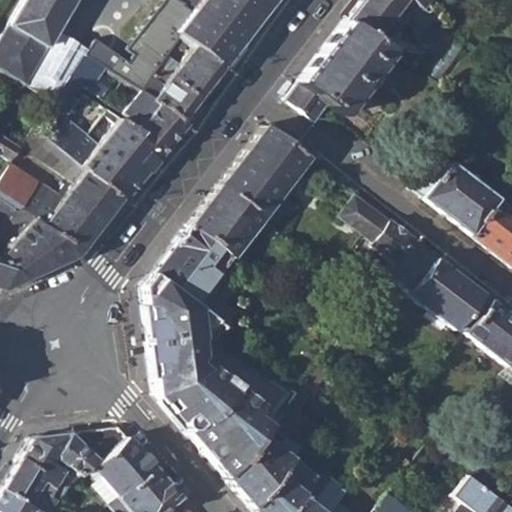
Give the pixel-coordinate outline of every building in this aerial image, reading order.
[(84,52),(51,31),(68,0),(19,0),(0,33),(0,73),(47,102),(81,58),(84,52)] [(187,47),(214,68),(240,35),(267,0),(195,0),(170,35),(173,38),(187,47)] [(370,36),(388,49),(398,36),(390,29),(400,16),(418,30),(415,34),(436,50),(450,32),(414,5),(407,0),(355,0),(342,17),(369,36),(370,36)] [(332,117),(414,179),(467,104),(465,102),(388,49),(370,36),(369,36),(342,17),(294,80),(321,101),(336,113),(332,117)] [(96,66),(135,91),(154,66),(172,39),(168,37),(136,81),(99,59),(96,66)] [(150,100),(175,119),(214,68),(187,47),(167,76),(154,66),(135,91),(150,100)] [(29,127),(45,141),(55,128),(75,99),(71,96),(89,63),(81,58),(47,102),(29,127)] [(280,98),(308,120),(312,113),(321,101),(294,80),(280,98)] [(83,87),(94,95),(98,90),(86,82),(83,87)] [(77,143),(55,128),(45,141),(112,199),(116,202),(181,123),(175,119),(150,100),(135,91),(118,114),(134,126),(130,131),(114,119),(87,153),(77,143)] [(78,93),(75,99),(86,107),(91,102),(78,93)] [(463,232),(493,195),(448,161),(482,114),(467,104),(414,179),(407,188),(463,232)] [(103,111),(77,143),(87,153),(114,119),(103,111)] [(214,184),(258,217),(264,210),(303,158),(260,125),(214,184)] [(73,252),(112,199),(45,141),(29,127),(20,140),(17,144),(70,184),(67,186),(60,184),(53,194),(34,180),(31,182),(4,163),(0,169),(0,201),(24,218),(73,252)] [(0,136),(0,158),(5,162),(16,146),(0,136)] [(228,257),(255,222),(258,217),(214,184),(183,223),(228,257)] [(367,244),(390,261),(407,238),(408,237),(351,195),(336,215),(370,240),(367,244)] [(463,232),(509,267),(511,262),(511,210),(493,195),(463,232)] [(0,289),(70,256),(73,252),(24,218),(0,201),(0,289)] [(278,220),(264,210),(258,217),(255,222),(265,229),(268,232),(278,220)] [(147,270),(189,303),(191,305),(196,299),(228,257),(183,223),(147,270)] [(452,327),(459,332),(486,298),(407,238),(390,261),(383,270),(407,288),(403,293),(451,330),(452,327)] [(189,303),(147,270),(142,276),(135,285),(149,393),(221,476),(240,453),(256,432),(265,421),(288,391),(222,339),(227,333),(191,305),(189,303)] [(501,378),(511,385),(511,318),(486,298),(459,332),(508,369),(501,378)] [(312,334),(325,344),(331,336),(319,327),(312,334)] [(290,441),(295,445),(310,425),(292,411),(321,373),(309,364),(288,391),(265,421),(273,427),(290,441)] [(265,421),(256,432),(240,453),(221,476),(247,506),(274,473),(286,456),(295,445),(290,441),(281,452),(263,437),(273,427),(265,421)] [(25,439),(12,461),(59,490),(82,471),(86,467),(92,462),(97,458),(122,438),(113,427),(25,439)] [(148,467),(122,438),(97,458),(92,462),(86,467),(112,498),(148,467)] [(247,506),(252,511),(283,511),(297,495),(312,476),(286,456),(274,473),(247,506)] [(12,461),(0,480),(0,494),(29,511),(43,511),(59,490),(12,461)] [(82,471),(107,502),(110,499),(112,498),(86,467),(82,471)] [(178,511),(182,508),(148,467),(112,498),(110,499),(121,511),(178,511)] [(308,504),(318,511),(326,511),(329,509),(343,492),(317,471),(312,476),(297,495),(308,504)] [(511,511),(511,509),(466,474),(464,472),(448,493),(460,502),(451,511),(511,511)] [(29,511),(0,494),(0,511),(29,511)] [(283,511),(318,511),(308,504),(297,495),(283,511)] [(374,510),(376,511),(406,511),(385,495),(374,510)] [(109,511),(121,511),(110,499),(107,502),(104,505),(109,511)]
